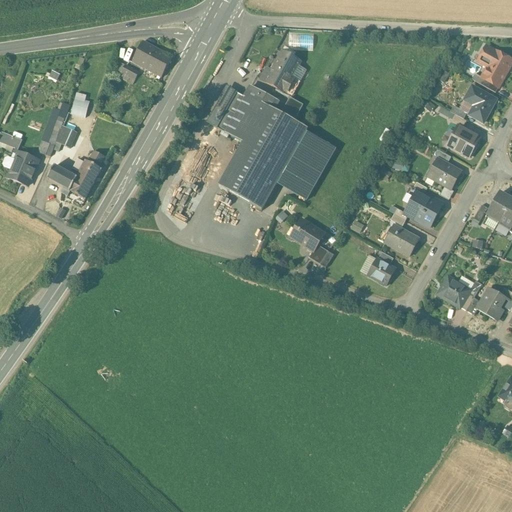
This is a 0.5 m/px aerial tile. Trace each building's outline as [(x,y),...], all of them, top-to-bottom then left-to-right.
[(173,56),(145,41),(134,60),(162,77),(173,56)] [(505,76),(501,74),(509,60),(487,48),(481,57),(492,63),(490,68),(488,67),(482,79),(475,75),(472,81),(496,94),(505,76)] [(301,64),(281,53),(265,83),(291,97),(299,82),(293,79),(301,64)] [(142,71),(128,64),(121,76),(136,84),(142,71)] [(57,81),(61,75),(53,71),(50,77),(57,81)] [(261,77),(257,76),(252,86),(261,90),(264,83),(259,82),(261,77)] [(496,101),(472,88),(467,98),(477,103),(474,107),(469,116),(484,124),(496,101)] [(218,129),(237,95),(226,89),(209,125),(218,129)] [(260,113),(270,119),(275,111),(278,104),(250,89),(244,99),(262,109),(260,113)] [(260,113),(262,109),(244,99),(237,95),(218,129),(242,143),(243,144),(260,113)] [(86,118),(91,102),(76,98),(72,115),(86,118)] [(477,103),(467,98),(465,102),(474,107),(477,103)] [(290,99),(282,115),(281,117),(294,125),(294,124),(304,107),(290,99)] [(455,116),(464,121),(467,114),(454,107),(450,113),(455,116)] [(67,113),(55,110),(41,150),(54,154),(59,141),(72,147),(79,130),(64,125),(67,113)] [(260,113),(243,144),(242,143),(218,187),(262,212),(277,185),(306,133),(307,131),(294,124),(294,125),(281,117),(282,115),(275,111),(270,119),(260,113)] [(462,130),(466,122),(464,121),(455,116),(451,124),(458,128),(458,127),(462,130)] [(462,130),(458,127),(458,128),(452,139),(450,137),(445,139),(443,143),(444,147),(448,150),(453,148),(459,152),(458,153),(469,159),(480,139),(462,130)] [(23,139),(4,131),(0,141),(20,148),(23,139)] [(306,133),(277,185),(306,202),(335,150),(306,133)] [(109,155),(96,149),(91,159),(87,158),(78,176),(56,164),(46,182),(85,203),(105,168),(103,167),(109,155)] [(42,160),(19,151),(8,177),(31,187),(42,160)] [(438,160),(447,165),(451,158),(439,152),(434,160),(435,160),(435,159),(438,160)] [(447,165),(438,160),(428,178),(430,176),(436,180),(435,182),(451,191),(461,173),(447,165)] [(435,182),(436,180),(430,176),(428,178),(426,183),(432,187),(435,182)] [(409,217),(430,229),(443,206),(434,201),(434,203),(416,193),(404,214),(409,217)] [(487,216),(500,223),(511,202),(499,195),(487,216)] [(511,229),(511,201),(511,202),(500,223),(511,229)] [(488,209),(482,206),(474,220),(475,221),(480,223),(488,209)] [(394,216),(406,222),(409,217),(404,214),(397,210),(394,216)] [(283,212),(277,219),(282,224),(289,217),(283,212)] [(394,216),(391,222),(402,228),(406,222),(394,216)] [(498,226),(500,223),(487,216),(486,219),(498,226)] [(325,236),(302,221),(296,230),(299,232),(293,241),(295,241),(313,253),(314,253),(318,247),(325,236)] [(361,234),(364,225),(355,221),(352,230),(361,234)] [(261,250),(269,234),(264,231),(267,224),(265,223),(261,232),(257,230),(250,244),(261,250)] [(509,232),(511,229),(500,223),(498,226),(509,232)] [(419,241),(394,227),(384,244),(409,258),(419,241)] [(299,232),(296,230),(294,229),(292,229),(286,237),(287,239),(291,242),(295,241),(293,241),(299,232)] [(309,260),(326,270),(334,257),(318,247),(314,253),(313,253),(309,260)] [(382,254),(378,261),(390,268),(394,260),(382,254)] [(377,261),(368,277),(386,288),(396,271),(390,268),(378,261),(377,261)] [(448,279),(438,296),(460,310),(461,309),(471,292),(470,292),(448,279)] [(471,292),(461,309),(467,313),(474,300),(482,287),(476,283),(470,292),(471,292)] [(489,290),(481,304),(477,311),(478,312),(479,309),(497,320),(496,323),(497,323),(503,312),(499,310),(505,301),(506,301),(489,290)] [(481,304),(474,300),(467,313),(474,317),(478,312),(477,311),(481,304)] [(511,380),(499,398),(506,402),(505,405),(505,409),(509,411),(511,410),(511,380)]
